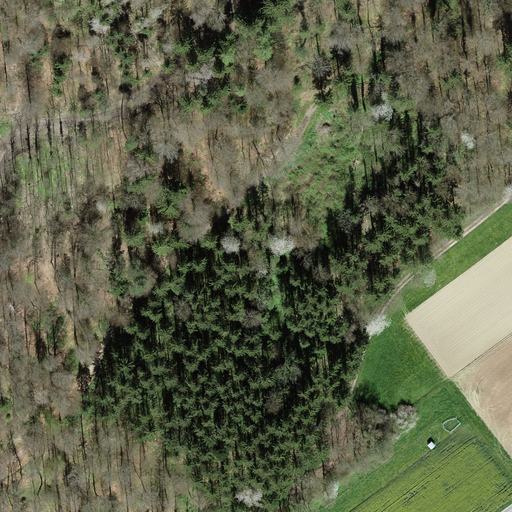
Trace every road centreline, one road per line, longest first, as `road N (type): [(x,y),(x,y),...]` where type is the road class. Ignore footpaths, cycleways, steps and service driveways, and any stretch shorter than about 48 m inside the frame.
road 1 (track): [(0,467),(78,398),(114,325),(161,265),(265,175),(329,93),(386,38)]
road 2 (track): [(249,511),(336,427),(389,297),(511,199)]
road 3 (track): [(231,0),(137,102),(23,130),(8,142),(0,166)]
